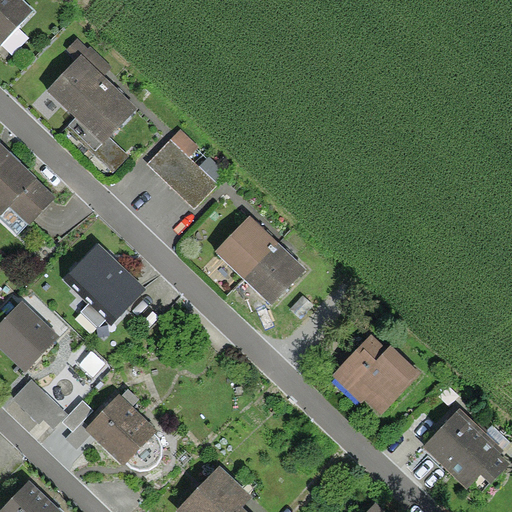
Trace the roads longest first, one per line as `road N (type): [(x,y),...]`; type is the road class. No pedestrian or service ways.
road 1 (residential): [(0,92),(440,511)]
road 2 (residential): [(0,410),(105,511)]
